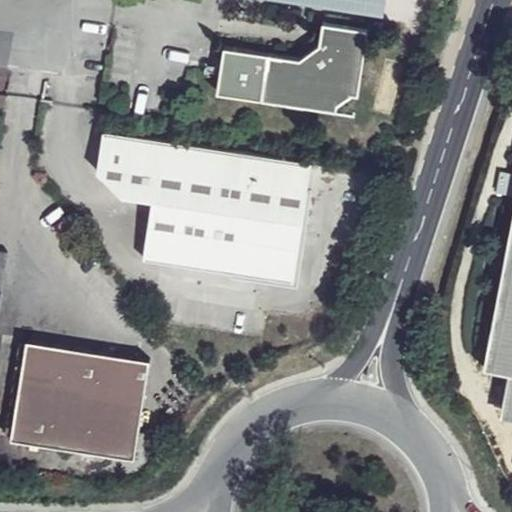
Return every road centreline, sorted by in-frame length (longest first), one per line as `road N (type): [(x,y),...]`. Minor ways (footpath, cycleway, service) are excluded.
road 1 (secondary): [(390,314),(500,0)]
road 2 (primary): [(326,399),(297,402),(250,428),(214,488)]
